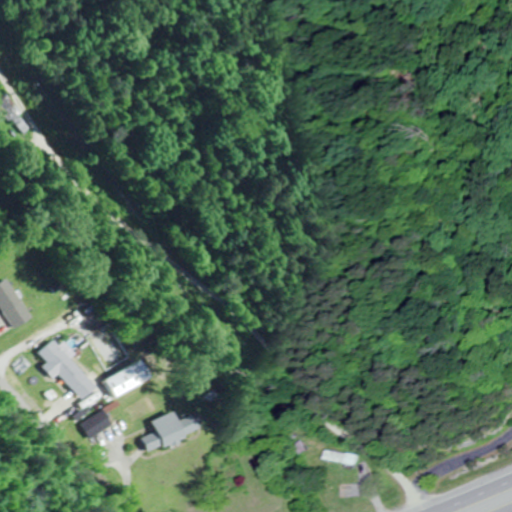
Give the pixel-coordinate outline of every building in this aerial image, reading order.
[(0,283),(0,305),(17,331),(34,320),(7,280),(0,283)] [(99,388),(54,340),(40,352),(51,363),(46,367),(57,379),(61,376),(84,401),(99,388)] [(152,380),(141,361),(105,381),(116,400),(152,380)] [(113,428),(106,414),(88,423),(95,437),(113,428)] [(157,430),(165,448),(199,433),(192,415),(157,430)] [(328,460),(359,466),(361,456),(330,450),(328,460)]
